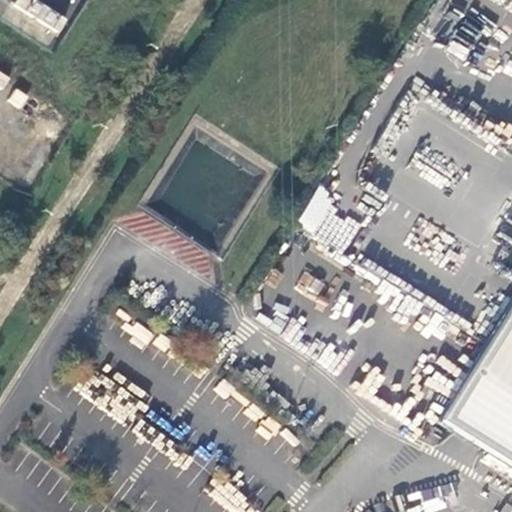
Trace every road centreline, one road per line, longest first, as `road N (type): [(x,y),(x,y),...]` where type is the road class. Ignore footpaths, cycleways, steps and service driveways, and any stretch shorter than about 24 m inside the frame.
road 1 (unknown): [(499,161),(436,126),(416,127),(394,163),(399,178),(451,208),(476,197)]
road 2 (unknown): [(511,326),(426,482)]
